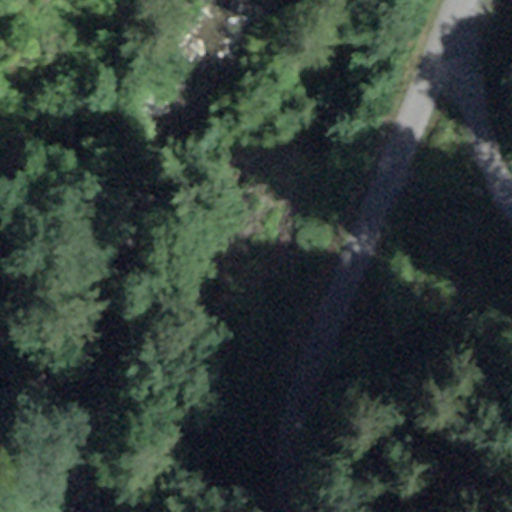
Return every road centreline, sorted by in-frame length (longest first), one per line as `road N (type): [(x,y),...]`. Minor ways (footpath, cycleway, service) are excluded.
road 1 (unclassified): [(289,511),(307,375),(475,0)]
road 2 (track): [(511,193),(485,163),(449,62)]
